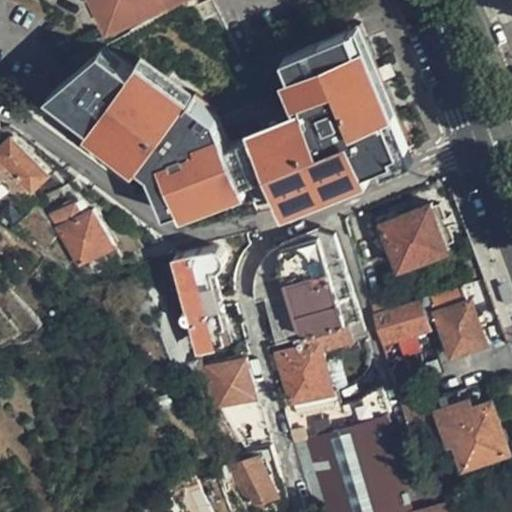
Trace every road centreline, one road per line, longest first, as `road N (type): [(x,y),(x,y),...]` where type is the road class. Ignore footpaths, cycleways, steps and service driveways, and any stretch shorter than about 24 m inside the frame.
road 1 (residential): [(479,155),(251,232),(196,242),(0,116)]
road 2 (tertiary): [(411,0),(479,155)]
road 3 (tertiary): [(511,119),(462,0)]
